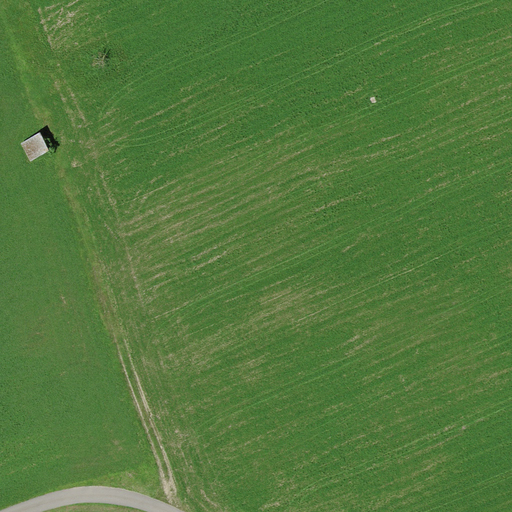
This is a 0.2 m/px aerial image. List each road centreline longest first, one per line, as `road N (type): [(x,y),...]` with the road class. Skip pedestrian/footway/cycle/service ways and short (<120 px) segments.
road 1 (track): [(177,511),(66,168),(0,7)]
road 2 (unclassified): [(20,511),(91,495),(165,511)]
